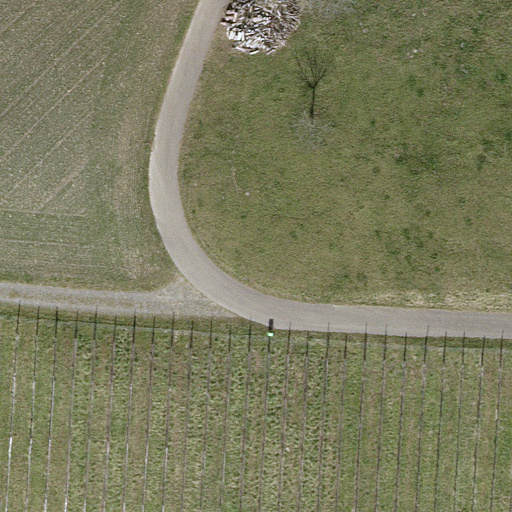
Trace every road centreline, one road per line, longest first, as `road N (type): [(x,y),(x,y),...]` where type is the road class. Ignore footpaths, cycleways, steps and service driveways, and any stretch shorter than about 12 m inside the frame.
road 1 (track): [(511,326),(240,315),(207,279),(183,249),(164,181),(174,112),(216,0)]
road 2 (track): [(0,293),(240,315)]
